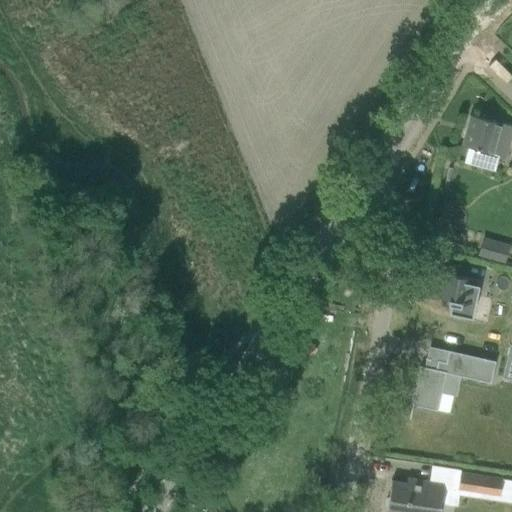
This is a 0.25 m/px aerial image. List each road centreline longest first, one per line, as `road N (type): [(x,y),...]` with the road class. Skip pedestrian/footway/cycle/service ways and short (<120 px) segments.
road 1 (tertiary): [(147,511),(359,178)]
road 2 (residential): [(359,178),(393,226),(391,269),(343,511)]
road 3 (tertiary): [(359,178),(499,0)]
